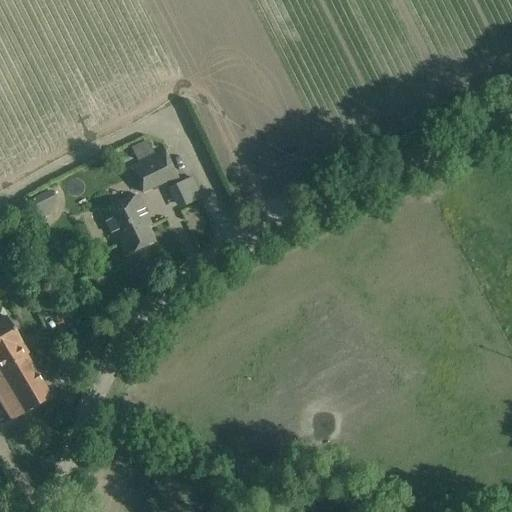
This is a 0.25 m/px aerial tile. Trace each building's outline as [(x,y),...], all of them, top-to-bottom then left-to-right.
[(179,181),(165,151),(127,168),(132,179),(133,178),(141,195),(165,184),(167,187),(179,181)] [(196,178),(171,188),(181,210),(205,200),(196,178)] [(31,201),(40,218),(47,214),(54,203),(48,192),(31,201)] [(151,226),(137,196),(100,213),(115,243),(119,241),(126,256),(154,242),(148,228),(151,226)] [(21,343),(6,317),(0,320),(0,371),(1,372),(0,372),(0,408),(8,423),(50,397),(18,344),(21,343)]
